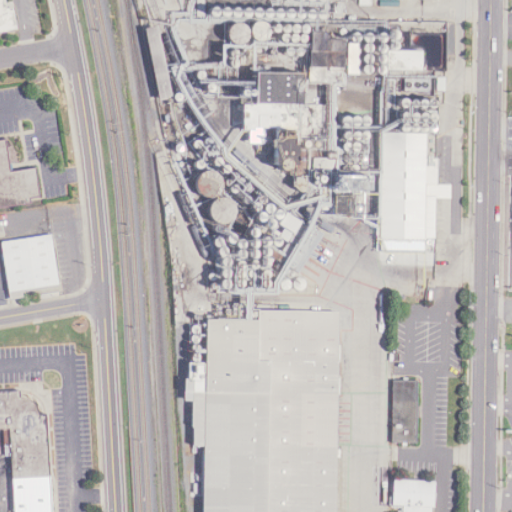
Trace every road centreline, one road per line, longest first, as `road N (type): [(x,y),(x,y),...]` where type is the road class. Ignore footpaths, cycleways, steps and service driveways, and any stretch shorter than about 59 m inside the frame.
road 1 (tertiary): [(116,511),(99,212),(63,0)]
road 2 (secondary): [(491,0),(483,511)]
